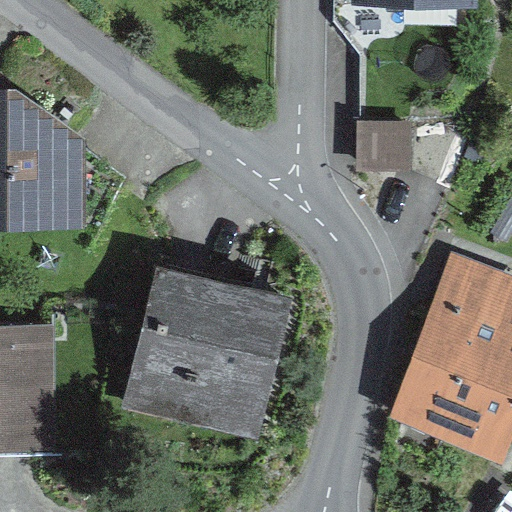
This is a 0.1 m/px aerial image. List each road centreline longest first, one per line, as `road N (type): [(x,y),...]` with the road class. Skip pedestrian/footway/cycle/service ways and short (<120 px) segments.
road 1 (residential): [(324,511),(361,310),(339,244),(289,196)]
road 2 (residential): [(289,196),(20,0)]
road 3 (residential): [(289,196),(304,0)]
